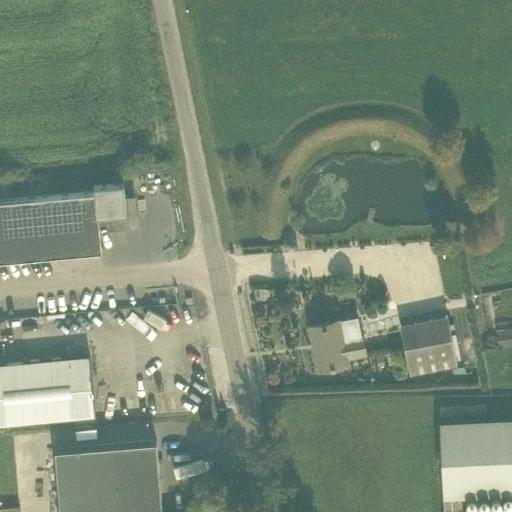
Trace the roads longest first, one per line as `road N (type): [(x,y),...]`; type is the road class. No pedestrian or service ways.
road 1 (unclassified): [(266,511),(158,0)]
road 2 (unknown): [(216,276),(0,294)]
